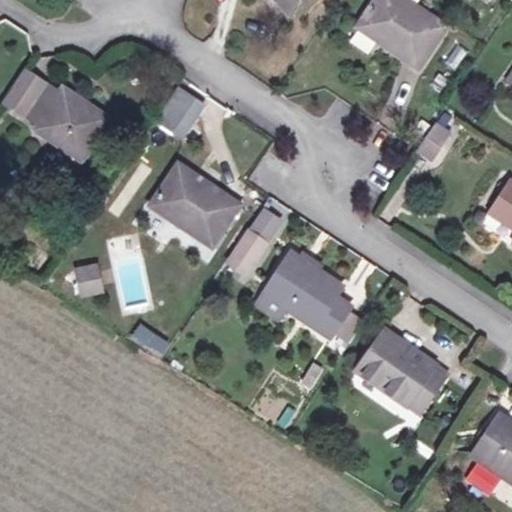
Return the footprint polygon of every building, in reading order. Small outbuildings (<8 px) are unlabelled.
[(304,0),(265,0),(288,18),(304,0)] [(439,28),(395,0),(370,0),(353,28),(414,67),(439,28)] [(511,70),(510,69),(502,83),(511,89),(511,70)] [(41,86),(20,73),(0,103),(0,104),(20,117),(41,86)] [(55,95),(41,86),(20,117),(34,127),(32,130),(78,159),(102,120),(58,91),(55,95)] [(169,100),(194,116),(201,105),(177,89),(169,100)] [(155,122),(179,138),(194,116),(169,100),(155,122)] [(442,139),(426,130),(409,156),(425,165),(442,139)] [(233,204),(173,165),(148,206),(208,244),(233,204)] [(511,186),(500,179),(479,213),(496,224),(505,208),(511,212),(511,234),(506,245),(511,248),(511,186)] [(511,212),(505,208),(496,224),(511,233),(511,212)] [(241,236),(256,246),(268,227),(253,217),(241,236)] [(241,236),(239,235),(220,264),(238,276),(257,247),(256,246),(241,236)] [(335,285),(285,253),(259,292),(281,307),(325,336),(328,330),(341,311),(344,305),(330,295),(335,285)] [(98,290),(93,268),(74,272),(79,295),(98,290)] [(281,307),(259,292),(253,303),(275,316),(281,307)] [(354,319),(341,311),(328,330),(342,339),(354,319)] [(162,357),(170,342),(141,326),(133,342),(162,357)] [(427,373),(375,337),(352,372),(404,407),(427,373)] [(442,383),(427,373),(404,407),(418,416),(442,383)] [(511,429),(488,414),(459,455),(511,492),(511,429)]
